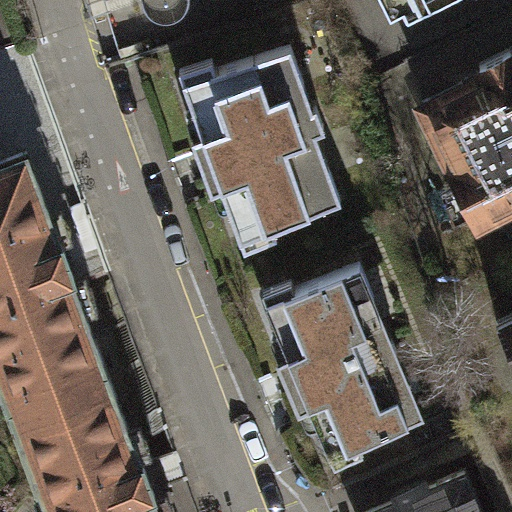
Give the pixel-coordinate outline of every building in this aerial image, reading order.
[(145,0),(146,2),(154,9),(164,12),(176,9),(186,0),(145,0)] [(400,0),(408,16),(440,0),(400,0)] [(303,81),(289,43),(215,69),(211,57),(181,67),(204,131),(194,134),(211,183),(222,179),(245,242),(274,231),(270,221),(340,197),(329,165),(317,169),(288,86),(303,81)] [(450,166),(475,220),(511,202),(511,46),(511,45),(476,62),(481,71),(423,99),(454,164),(450,166)] [(0,371),(17,421),(113,385),(27,148),(0,158),(0,371)] [(384,298),(369,261),(296,289),(291,277),(262,288),(286,351),(277,355),(295,403),(306,399),(330,461),(359,450),(355,440),(424,413),(412,381),(401,386),(369,304),(384,298)] [(511,310),(495,319),(511,354),(511,310)] [(160,511),(113,385),(17,421),(51,511),(160,511)] [(488,511),(466,462),(357,511),(488,511)]
